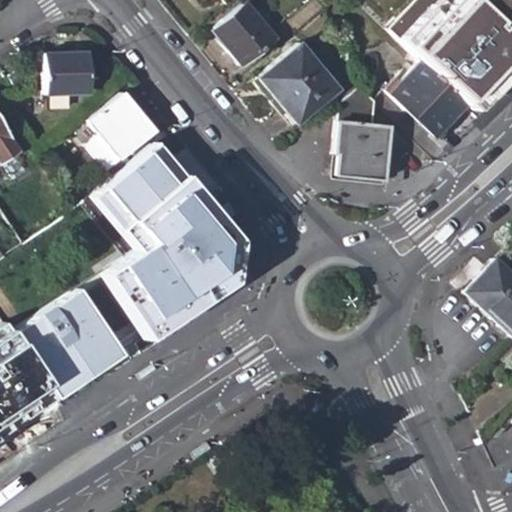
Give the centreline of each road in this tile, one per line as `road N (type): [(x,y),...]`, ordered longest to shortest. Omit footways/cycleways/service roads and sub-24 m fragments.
road 1 (secondary): [(13,511),(290,331)]
road 2 (tertiary): [(111,0),(289,207),(310,252)]
road 3 (tertiary): [(359,350),(442,511)]
road 4 (secondary): [(379,267),(511,155)]
